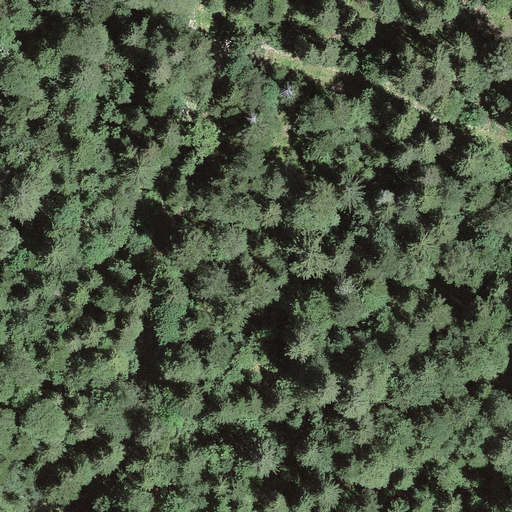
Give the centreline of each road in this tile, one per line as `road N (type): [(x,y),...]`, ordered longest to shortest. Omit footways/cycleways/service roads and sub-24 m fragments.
road 1 (track): [(216,48),(179,126),(150,375),(116,482),(64,511)]
road 2 (track): [(511,189),(478,122),(216,48),(198,0)]
